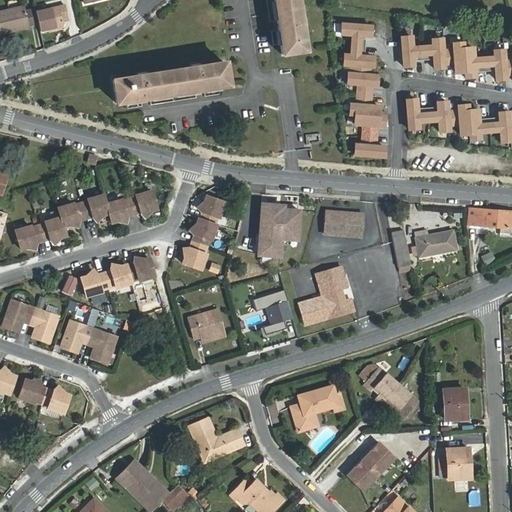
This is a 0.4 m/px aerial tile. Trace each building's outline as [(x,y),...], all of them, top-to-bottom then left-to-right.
[(273,0),(282,54),(303,51),(299,26),(302,26),(301,17),(298,18),(295,0),(273,0)] [(511,30),(511,0),(339,0),(339,2),(511,30)] [(25,5),(0,10),(0,31),(1,35),(30,28),(30,27),(29,27),(26,9),(25,5)] [(59,6),(35,11),(39,25),(40,32),(64,27),(63,22),(69,21),(66,8),(60,9),(59,6)] [(30,27),(39,25),(35,11),(35,7),(26,9),(29,27),(30,27)] [(343,24),(342,37),(353,37),(351,55),(344,55),(343,67),(350,68),(350,73),(349,73),(348,85),(359,86),(358,103),(349,103),(348,116),(354,116),(353,125),(361,126),(360,144),(354,143),(353,156),(385,158),(386,146),(376,145),(378,127),(385,127),(386,115),(380,114),(381,105),(374,104),(376,87),(380,87),(381,75),(373,74),(374,69),(375,69),(376,57),(362,56),(364,38),(374,39),(375,26),(343,24)] [(492,70),(491,65),(494,64),(496,79),(506,79),(505,72),(511,71),(511,57),(504,59),(503,49),(493,50),(494,54),(473,56),(472,47),(463,48),(462,42),(453,43),(453,47),(442,48),(442,38),(432,39),(432,43),(412,45),(411,35),(401,36),(403,65),(413,65),(412,50),(415,49),(415,55),(430,54),(429,48),(432,48),(434,67),(444,66),(443,61),(454,60),(455,70),(464,69),(465,75),(475,74),(474,66),(477,66),(478,72),(492,70)] [(227,76),(224,62),(113,80),(116,103),(228,85),(227,76)] [(406,100),(409,129),(418,128),(418,121),(438,119),(439,130),(449,130),(449,124),(459,123),(460,133),(470,132),(470,138),(480,137),(480,133),(500,131),(501,143),(511,142),(510,136),(511,135),(511,121),(509,122),(508,112),(498,113),(499,123),(496,124),(496,118),(481,119),(482,125),(479,125),(478,110),(468,111),(468,105),(458,106),(458,110),(448,111),(447,101),(437,102),(438,112),(435,112),(434,107),(420,108),(420,113),(417,114),(416,99),(406,100)] [(96,164),(98,157),(89,154),(87,162),(96,164)] [(134,214),(141,212),(141,214),(157,209),(151,191),(136,195),(136,197),(129,199),(134,214)] [(93,218),(109,214),(106,204),(103,195),(88,199),(88,201),(81,203),(85,218),(93,216),(93,218)] [(201,211),(203,212),(201,219),(214,224),(217,216),(219,217),(224,202),(206,196),(201,211)] [(106,204),(109,214),(111,223),(127,218),(126,216),(134,214),(129,199),(122,201),(121,199),(106,204)] [(58,208),(61,217),(63,227),(79,223),(78,220),(85,218),(81,203),(74,205),(73,203),(58,208)] [(281,205),(262,204),(259,255),(281,257),(282,239),(299,240),(301,210),(284,209),(283,235),(279,235),(281,205)] [(511,212),(470,208),(469,225),(501,227),(511,228),(511,212)] [(362,236),(363,213),(347,212),(347,214),(339,213),(339,211),(326,210),(325,233),(362,236)] [(50,239),(50,240),(66,236),(63,227),(61,217),(45,222),(46,224),(38,226),(43,241),(50,239)] [(214,224),(201,219),(199,219),(193,233),(195,234),(193,241),(206,246),(209,239),(211,240),(216,225),(214,224)] [(31,226),(15,231),(21,249),(36,245),(35,243),(43,241),(38,226),(31,228),(31,226)] [(217,226),(213,240),(220,242),(223,227),(217,226)] [(511,228),(501,227),(500,235),(511,236),(511,228)] [(391,232),(399,267),(410,265),(403,230),(391,232)] [(453,231),(416,238),(418,247),(413,248),(414,255),(419,254),(420,256),(456,249),(453,231)] [(190,248),(188,248),(183,263),(201,269),(206,254),(204,253),(206,246),(193,241),(190,248)] [(212,252),(210,258),(224,263),(226,257),(212,252)] [(486,266),(496,262),(492,252),(481,256),(486,266)] [(96,273),(81,278),(86,296),(102,292),(101,290),(115,286),(116,287),(132,283),(131,281),(138,279),(139,281),(155,276),(149,258),(134,262),(134,264),(127,266),(126,264),(110,269),(111,271),(97,275),(96,273)] [(217,275),(221,265),(212,261),(208,271),(217,275)] [(300,305),(306,327),(355,312),(352,301),(346,302),(343,291),(348,289),(342,268),(316,276),(323,298),(300,305)] [(77,279),(69,275),(62,291),(70,294),(77,279)] [(284,289),(253,299),(256,310),(266,307),(271,324),(262,327),(265,335),(286,328),(284,321),(293,318),(284,289)] [(32,337),(49,343),(58,316),(12,300),(2,326),(19,332),(24,320),(36,325),(32,337)] [(226,334),(219,310),(188,319),(193,339),(200,337),(201,340),(226,334)] [(70,320),(60,347),(77,353),(82,340),(95,345),(90,357),(107,363),(117,337),(70,320)] [(405,417),(419,402),(379,367),(365,382),(373,389),(375,388),(380,393),(375,399),(388,410),(393,404),(399,408),(397,410),(405,417)] [(0,391),(9,394),(16,376),(0,371),(0,372),(0,391)] [(19,397),(34,403),(35,401),(42,403),(47,389),(40,387),(40,385),(25,379),(19,397)] [(338,405),(333,386),(298,396),(301,404),(291,407),(298,431),(318,426),(314,412),(338,405)] [(42,403),(49,406),(48,408),(63,413),(70,395),(54,390),(54,392),(47,389),(42,403)] [(466,418),(465,389),(443,390),(444,419),(466,418)] [(245,445),(237,429),(217,437),(209,418),(189,427),(201,454),(207,452),(210,460),(245,445)] [(362,491),(395,457),(379,442),(346,476),(362,491)] [(444,448),(436,449),(437,457),(445,456),(444,448)] [(448,479),(470,478),(468,448),(446,450),(448,479)] [(168,493),(135,460),(117,478),(150,511),(168,493)] [(268,491),(255,479),(252,482),(246,477),(229,495),(235,500),(237,499),(242,504),(250,503),(259,511),(272,511),(284,500),(276,492),(275,494),(269,490),(268,491)] [(179,485),(166,498),(173,505),(186,492),(179,485)] [(194,498),(198,493),(193,488),(189,493),(194,498)] [(200,501),(205,506),(209,503),(204,497),(200,501)] [(414,511),(398,497),(383,511),(414,511)] [(107,511),(94,499),(81,511),(107,511)]
